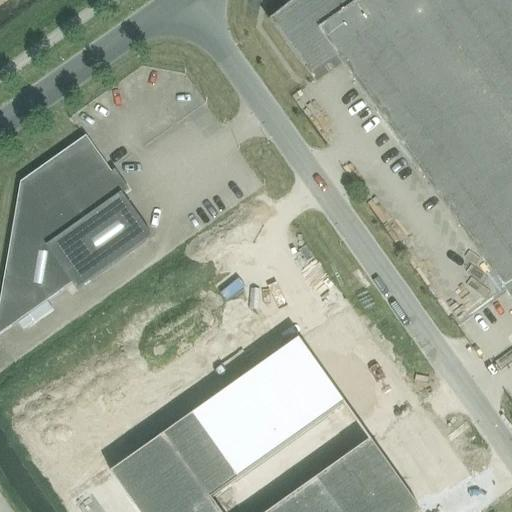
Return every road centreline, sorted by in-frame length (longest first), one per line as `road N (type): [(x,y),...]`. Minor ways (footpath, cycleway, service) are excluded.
road 1 (unclassified): [(186,0),(511,456)]
road 2 (unclassified): [(0,126),(176,0)]
